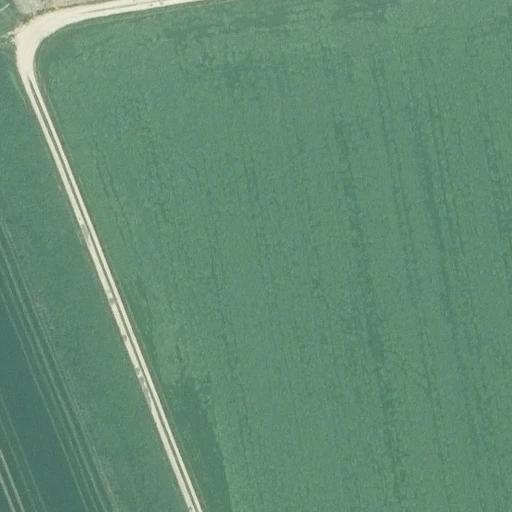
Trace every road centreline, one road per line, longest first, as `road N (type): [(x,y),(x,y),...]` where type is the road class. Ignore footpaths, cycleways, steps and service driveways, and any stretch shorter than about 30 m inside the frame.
road 1 (track): [(31,89),(197,511)]
road 2 (track): [(31,89),(24,50),(43,28),(175,0)]
